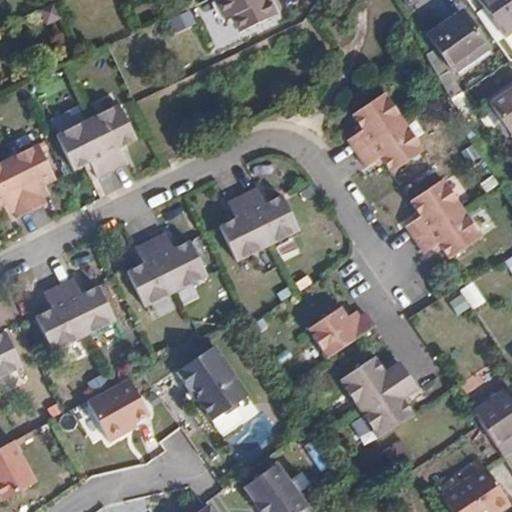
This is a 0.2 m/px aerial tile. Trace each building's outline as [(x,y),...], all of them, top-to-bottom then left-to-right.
[(209,0),(221,23),(228,20),(235,34),(272,18),(264,0),(209,0)] [(301,0),(273,0),(276,9),(301,0)] [(511,0),(475,0),(500,34),(511,25),(511,0)] [(483,47),(458,12),(426,35),(450,71),(483,47)] [(447,72),(437,78),(450,101),(462,94),(447,72)] [(511,85),(480,108),(501,137),(511,131),(511,132),(511,85)] [(362,151),(369,161),(375,157),(386,170),(418,149),(380,94),(348,115),(358,130),(345,139),(356,155),(362,151)] [(58,135),(60,140),(122,110),(120,107),(58,135)] [(122,110),(60,140),(75,170),(91,163),(99,177),(129,163),(122,149),(137,141),(122,110)] [(0,168),(42,148),(40,145),(0,163),(0,168)] [(58,179),(42,148),(0,168),(0,207),(11,203),(19,216),(49,203),(41,188),(58,179)] [(363,166),(369,161),(362,151),(356,155),(363,166)] [(408,218),(427,245),(434,241),(444,257),(475,235),(438,178),(406,200),(415,213),(408,218)] [(295,229),(277,194),(261,202),(254,188),(227,202),(233,216),(218,224),(235,259),(295,229)] [(421,250),(427,245),(408,218),(402,222),(421,250)] [(205,274),(188,239),(172,247),(165,233),(137,247),(144,261),(126,270),(144,304),(205,274)] [(509,276),(511,275),(511,256),(502,261),(509,276)] [(115,319),(99,284),(83,292),(74,277),(46,292),(53,307),(35,315),(53,349),(115,319)] [(472,283),(458,290),(470,311),(484,304),(472,283)] [(349,318),(339,303),(306,324),(327,353),(371,323),(363,310),(349,318)] [(0,375),(21,365),(5,331),(0,333),(0,375)] [(207,346),(171,371),(185,390),(189,388),(195,398),(193,399),(207,419),(242,394),(207,346)] [(381,367),(372,352),(337,375),(374,433),(410,409),(400,393),(413,383),(395,358),(381,367)] [(458,381),(467,405),(497,394),(488,370),(458,381)] [(126,378),(85,401),(107,441),(134,426),(132,423),(146,415),(126,378)] [(471,413),(495,449),(511,438),(511,391),(509,388),(471,413)] [(164,453),(185,444),(180,432),(159,440),(164,453)] [(12,441),(0,446),(0,498),(34,481),(12,441)] [(270,465),(238,489),(250,505),(254,503),(260,511),(302,511),(304,511),(291,494),(283,484),(270,465)] [(482,469),(464,481),(485,511),(494,511),(506,504),(482,469)] [(295,475),(283,484),(291,494),(303,486),(295,475)] [(485,511),(464,481),(439,498),(449,511),(485,511)] [(260,511),(254,503),(250,505),(255,511),(260,511)]
